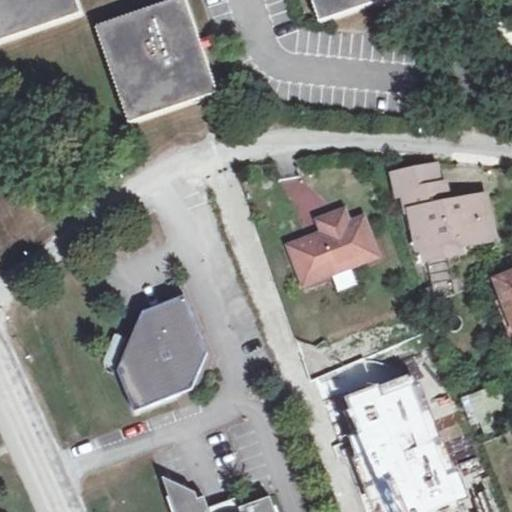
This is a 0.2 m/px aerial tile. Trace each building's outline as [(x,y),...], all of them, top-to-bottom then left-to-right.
[(0,0),(0,43),(81,14),(76,0),(0,0)] [(130,124),(217,93),(206,62),(184,0),(181,0),(98,29),(130,124)] [(312,0),(320,23),(387,0),(312,0)] [(398,199),(405,198),(404,195),(440,188),(436,168),(393,176),(398,199)] [(301,223),(324,211),(303,171),(280,184),(301,223)] [(404,195),(405,198),(408,216),(415,214),(423,252),(459,244),(460,249),(493,242),(485,199),(449,207),(444,187),(440,188),(404,195)] [(344,212),(335,216),(340,229),(349,225),(344,212)] [(335,216),(317,223),(322,236),(288,249),(295,267),(301,264),(310,286),(326,280),(329,271),(343,266),(352,269),(379,259),(364,219),(349,225),(340,229),(335,216)] [(459,244),(423,252),(425,264),(442,261),(462,257),(460,249),(459,244)] [(442,261),(425,264),(422,265),(431,305),(451,301),(442,261)] [(301,264),(295,267),(304,289),(310,286),(301,264)] [(329,271),(326,280),(352,269),(343,266),(329,271)] [(511,277),(495,284),(511,326),(511,277)] [(207,355),(184,298),(143,314),(118,374),(135,414),(193,392),(207,355)] [(470,511),(414,367),(329,400),(372,511),(470,511)] [(498,417),(488,391),(461,402),(472,427),(498,417)] [(196,496),(163,480),(173,511),(274,511),(270,500),(239,511),(208,511),(205,500),(198,502),(196,496)]
